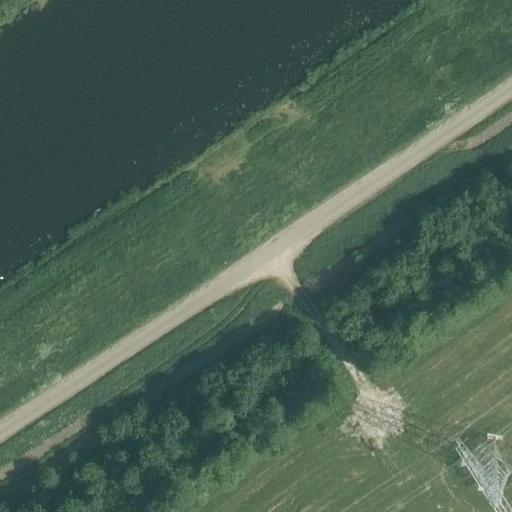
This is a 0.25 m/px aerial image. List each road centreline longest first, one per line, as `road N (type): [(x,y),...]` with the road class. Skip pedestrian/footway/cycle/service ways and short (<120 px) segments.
road 1 (tertiary): [(0,432),(511,88)]
road 2 (track): [(273,250),(329,345),(370,393),(511,307)]
